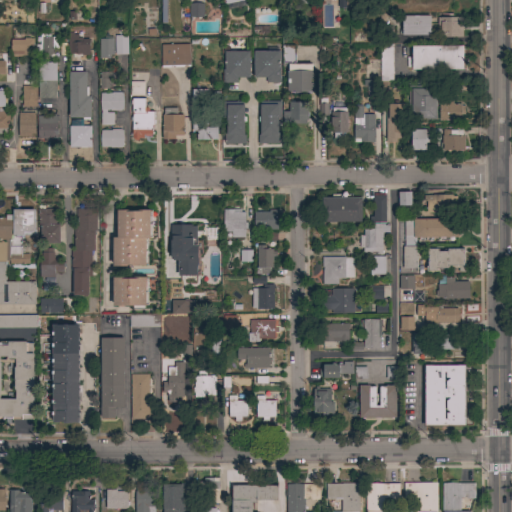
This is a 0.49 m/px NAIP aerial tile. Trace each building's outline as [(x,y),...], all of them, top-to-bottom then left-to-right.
[(244,0),(245,6),(228,10),(226,4),(225,4),(224,0),(244,0)] [(345,0),(336,0),(337,9),(345,9),(345,0)] [(203,4),(203,17),(189,17),(189,4),(203,4)] [(430,16),(430,35),(402,35),(402,16),(430,16)] [(437,37),(437,17),(462,17),(462,38),(437,37)] [(67,38),(68,38),(68,32),(73,32),(73,34),(78,34),(78,38),(88,38),(89,52),(81,53),(82,54),(68,55),(67,38)] [(39,36),(41,36),(41,38),(57,38),(58,49),(53,49),(53,54),(49,54),(49,56),(42,57),(42,54),(41,54),(36,54),(35,45),(39,45),(39,38),(39,36)] [(114,36),(127,36),(127,55),(115,55),(114,36)] [(23,38),(33,38),(33,43),(32,43),(32,56),(20,56),(20,57),(10,57),(10,40),(23,40),(23,38)] [(113,39),(113,55),(110,55),(110,59),(99,59),(99,39),(113,39)] [(189,44),(189,67),(161,68),(161,45),(189,44)] [(390,81),(390,100),(380,100),(380,45),(392,44),(393,81),(390,81)] [(411,70),(411,67),(406,67),(406,57),(411,57),(411,47),(462,46),(462,69),(411,70)] [(281,63),(292,63),(292,47),(281,47),(281,63)] [(280,51),(280,79),(266,79),(266,78),(253,78),(253,51),(280,51)] [(249,52),(249,77),(236,77),(236,83),(223,83),(223,69),(224,69),(224,52),(249,52)] [(56,98),(38,98),(38,63),(56,62),(56,98)] [(313,64),(313,91),(287,91),(287,71),(288,71),(288,64),(313,64)] [(86,72),(86,88),(88,88),(88,97),(90,97),(90,118),(89,118),(89,120),(83,120),(83,118),(69,118),(68,72),(86,72)] [(100,86),(99,86),(98,78),(100,78),(100,76),(99,76),(99,73),(116,73),(116,80),(108,80),(108,89),(100,89),(100,86)] [(144,82),(144,96),(130,96),(130,82),(144,82)] [(35,86),(35,97),(36,97),(36,102),(35,102),(35,106),(22,107),(22,86),(35,86)] [(207,89),(207,120),(207,119),(212,119),(212,121),(217,121),(217,140),(196,140),(196,131),(191,131),(192,89),(207,89)] [(436,89),(436,119),(411,119),(411,89),(436,89)] [(111,93),(111,92),(121,92),(121,93),(123,93),(123,110),(121,110),(121,111),(110,111),(110,110),(106,110),(106,113),(113,113),(113,125),(101,125),(101,110),(100,110),(100,93),(111,93)] [(144,99),(144,107),(146,107),(148,109),(148,112),(154,112),(154,117),(153,117),(153,120),(154,120),(154,125),(153,125),(153,128),(151,128),(151,132),(153,132),(153,135),(151,135),(149,135),(149,136),(144,136),(145,135),(143,135),(143,139),(137,138),(137,141),(133,140),(133,138),(131,138),(131,137),(130,137),(130,134),(131,134),(131,122),(130,122),(130,117),(132,117),(132,114),(131,114),(131,105),(130,105),(130,100),(131,101),(131,98),(144,99)] [(328,116),(319,116),(318,103),(319,103),(319,98),(326,98),(326,103),(327,103),(328,116)] [(288,111),(288,102),(300,102),(300,99),(304,99),(304,107),(307,107),(307,120),(305,120),(305,124),(282,124),(282,112),(288,111)] [(438,120),(439,100),(451,100),(451,104),(461,104),(461,106),(464,106),(464,114),(461,114),(461,121),(438,120)] [(280,101),(280,118),(277,118),(277,130),(279,130),(279,144),(258,144),(258,135),(259,135),(259,101),(280,101)] [(243,117),(245,117),(245,122),(243,122),(243,135),(245,135),(245,144),(224,144),(224,102),(243,102),(243,117)] [(385,104),(403,104),(403,120),(401,120),(401,139),(396,139),(396,142),(385,142),(385,104)] [(374,125),(374,142),(353,142),(354,106),(355,105),(361,105),(361,106),(362,106),(362,114),(374,114),(374,125)] [(163,115),(163,108),(176,108),(176,115),(183,115),(183,136),(174,136),(174,139),(162,139),(162,115),(163,115)] [(346,108),(346,112),(347,112),(347,133),(344,133),(344,138),(333,138),(333,133),(330,133),(330,112),(332,112),(332,108),(346,108)] [(34,134),(30,134),(30,137),(18,137),(18,113),(34,113),(34,134)] [(39,118),(39,115),(55,115),(55,116),(57,116),(57,139),(37,139),(37,118),(39,118)] [(70,126),(70,120),(82,120),(82,126),(90,126),(90,148),(87,148),(80,148),(80,147),(69,147),(69,126),(70,126)] [(111,130),(111,129),(121,130),(123,130),(123,147),(121,147),(121,148),(110,148),(110,147),(100,147),(100,130),(111,130)] [(425,135),(428,135),(428,143),(425,143),(425,150),(411,150),(411,130),(425,130),(425,135)] [(462,130),(462,136),(464,136),(464,151),(443,150),(443,145),(441,145),(442,136),(442,130),(462,130)] [(410,192),(411,205),(398,206),(398,192),(410,192)] [(331,198),(331,194),(351,194),(351,198),(361,198),(361,222),(321,222),(321,198),(331,198)] [(385,223),(369,223),(369,217),(373,217),(372,195),(385,195),(385,223)] [(452,195),(452,197),(456,196),(456,212),(426,213),(426,201),(423,201),(423,195),(452,195)] [(56,209),(56,222),(56,225),(59,225),(59,243),(41,244),(40,226),(38,226),(38,210),(56,209)] [(96,209),(96,231),(94,231),(94,251),(91,251),(91,277),(88,277),(87,296),(83,296),(83,295),(73,295),(73,269),(71,269),(71,250),(74,250),(74,230),(76,230),(76,209),(96,209)] [(233,209),(233,212),(245,212),(245,223),(246,223),(247,229),(245,229),(245,237),(231,238),(231,232),(223,232),(223,210),(233,209)] [(35,210),(34,232),(22,232),(22,236),(12,235),(12,233),(10,233),(10,237),(21,237),(21,254),(29,254),(29,264),(9,264),(9,261),(6,261),(6,262),(0,261),(0,241),(5,242),(5,239),(0,239),(0,218),(5,218),(5,215),(12,215),(12,210),(35,210)] [(150,210),(150,213),(151,213),(151,238),(147,238),(147,266),(131,266),(131,265),(127,265),(127,266),(112,266),(112,238),(117,238),(117,210),(150,210)] [(254,230),(253,212),(269,212),(269,210),(277,210),(277,230),(254,230)] [(459,219),(459,237),(453,237),(453,241),(439,241),(439,237),(433,237),(433,241),(419,241),(419,238),(415,238),(415,245),(404,246),(404,218),(416,218),(416,219),(459,219)] [(389,231),(382,231),(382,254),(380,254),(380,255),(371,255),(371,252),(362,252),(363,248),(359,248),(359,235),(363,235),(363,228),(372,228),(372,224),(389,224),(389,231)] [(191,226),(191,227),(190,227),(190,240),(191,239),(192,259),(170,260),(170,226),(191,226)] [(256,249),(256,245),(266,245),(266,249),(272,249),(272,268),(269,268),(269,274),(256,274),(256,268),(257,268),(257,249),(256,249)] [(416,247),(416,256),(418,256),(418,258),(416,258),(416,268),(402,268),(402,247),(416,247)] [(39,260),(42,260),(41,252),(42,252),(42,248),(52,248),(52,252),(53,252),(54,261),(62,260),(62,263),(65,262),(65,267),(63,267),(63,273),(54,273),(54,277),(40,277),(39,260)] [(438,249),(438,252),(447,252),(447,249),(463,249),(463,262),(464,262),(464,272),(458,272),(458,268),(437,268),(437,271),(426,271),(426,266),(427,266),(427,249),(438,249)] [(252,250),(252,262),(239,262),(239,250),(252,250)] [(385,256),(385,275),(370,275),(370,256),(385,256)] [(345,257),(345,258),(353,258),(353,278),(344,278),(345,279),(337,279),(337,284),(322,284),(322,270),(323,270),(323,267),(322,267),(322,257),(345,257)] [(0,262),(5,262),(5,282),(35,282),(35,305),(0,305),(0,262)] [(413,276),(413,289),(399,289),(399,276),(413,276)] [(122,277),(122,278),(132,278),(132,277),(147,277),(147,306),(144,306),(144,308),(133,308),(132,306),(123,306),(123,307),(117,307),(117,306),(113,306),(112,278),(122,277)] [(445,299),(445,297),(437,297),(437,296),(435,297),(435,291),(437,291),(437,285),(445,285),(445,278),(453,277),(453,282),(469,281),(469,299),(445,299)] [(274,309),(257,309),(257,308),(251,308),(252,288),(262,288),(262,284),(274,284),(274,309)] [(382,300),(368,300),(368,286),(382,286),(382,300)] [(353,288),(353,313),(332,314),(331,310),(328,310),(328,296),(331,296),(331,289),(353,288)] [(62,299),(62,313),(39,313),(39,299),(62,299)] [(170,315),(189,315),(189,302),(170,302),(170,315)] [(458,308),(458,323),(432,323),(432,319),(429,319),(429,314),(425,314),(425,305),(434,305),(434,309),(435,309),(458,308)] [(0,315),(37,315),(37,328),(0,328),(0,315)] [(159,315),(160,327),(129,327),(129,315),(159,315)] [(222,329),(223,315),(236,315),(236,329),(222,329)] [(413,317),(413,331),(400,331),(399,317),(413,317)] [(274,320),(274,321),(276,321),(276,326),(278,326),(278,332),(275,332),(275,339),(259,339),(259,342),(248,342),(248,333),(250,333),(249,320),(274,320)] [(377,320),(377,321),(380,321),(380,336),(378,336),(378,338),(380,337),(380,349),(363,349),(363,320),(377,320)] [(79,413),(81,413),(81,421),(79,421),(79,422),(71,422),(71,424),(63,424),(63,422),(56,422),(56,423),(52,423),(52,324),(56,324),(56,325),(63,325),(63,324),(67,324),(67,325),(79,325),(79,413)] [(348,324),(348,325),(349,325),(349,328),(348,328),(348,342),(322,342),(322,324),(348,324)] [(425,333),(425,336),(457,336),(457,350),(425,350),(425,354),(411,354),(411,333),(425,333)] [(124,338),(124,407),(115,407),(115,418),(101,418),(100,338),(124,338)] [(0,345),(7,345),(7,342),(25,342),(25,343),(32,343),(32,420),(12,420),(12,418),(3,418),(3,420),(0,420),(0,345)] [(268,348),(268,368),(246,369),(246,360),(236,360),(236,350),(246,350),(246,348),(268,348)] [(173,367),(173,362),(184,362),(183,397),(167,397),(167,367),(173,367)] [(352,374),(339,374),(339,378),(323,378),(323,365),(332,365),(332,363),(335,363),(335,365),(343,365),(343,362),(352,362),(352,374)] [(423,365),(432,365),(432,366),(457,366),(457,365),(465,364),(466,426),(424,427),(423,365)] [(366,367),(367,379),(354,379),(354,367),(366,367)] [(398,367),(398,379),(386,379),(386,367),(398,367)] [(198,376),(198,371),(205,371),(205,376),(209,376),(209,377),(215,377),(215,397),(194,398),(194,376),(198,376)] [(148,374),(149,419),(131,419),(130,374),(148,374)] [(369,386),(369,387),(375,387),(375,406),(379,406),(379,387),(385,387),(385,386),(395,385),(396,418),(359,418),(359,386),(369,386)] [(330,402),(333,402),(333,415),(313,415),(313,389),(314,389),(314,387),(318,387),(318,389),(330,389),(330,402)] [(247,396),(247,417),(240,417),(241,421),(234,421),(234,417),(228,417),(228,396),(247,396)] [(275,417),(268,417),(268,421),(262,421),(262,417),(256,417),(256,396),(264,396),(264,401),(275,401),(275,417)] [(219,504),(204,504),(204,492),(198,492),(198,482),(204,482),(204,479),(218,478),(219,504)] [(344,484),(344,483),(359,483),(359,511),(366,511),(366,484),(399,484),(399,500),(390,500),(390,499),(383,499),(383,511),(341,511),(341,500),(325,500),(325,484),(344,484)] [(437,511),(419,511),(419,498),(415,498),(415,500),(404,500),(404,483),(436,483),(437,511)] [(474,483),(474,499),(464,499),(464,497),(460,497),(460,511),(442,511),(442,483),(474,483)] [(182,484),(182,498),(184,498),(184,511),(162,511),(162,485),(182,484)] [(319,484),(319,500),(310,500),(310,499),(304,499),(304,511),(286,511),(286,484),(319,484)] [(273,485),(273,486),(277,486),(277,500),(256,501),(256,503),(251,503),(251,511),(231,511),(231,485),(273,485)] [(135,511),(135,491),(136,491),(136,488),(143,488),(143,491),(154,491),(154,511),(135,511)] [(18,490),(18,493),(30,494),(30,503),(31,503),(31,510),(30,510),(30,511),(9,511),(9,490),(18,490)] [(106,490),(116,490),(116,491),(127,491),(127,502),(129,502),(129,508),(127,508),(127,509),(106,509),(106,490)] [(89,500),(93,500),(93,511),(92,511),(86,511),(71,511),(71,502),(69,502),(69,492),(88,491),(89,500)] [(47,511),(39,511),(39,497),(62,497),(62,510),(56,510),(56,511),(52,511),(52,510),(47,510),(47,511)]
